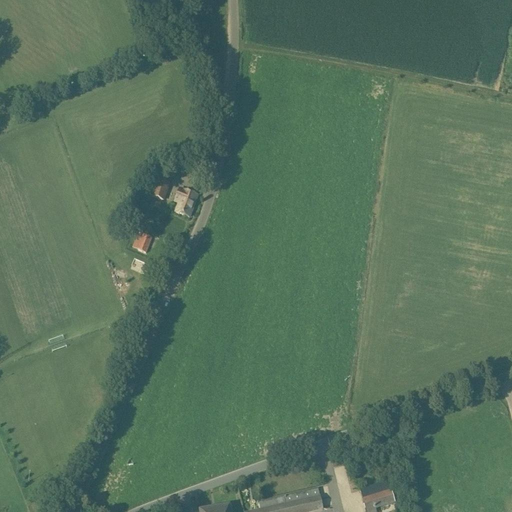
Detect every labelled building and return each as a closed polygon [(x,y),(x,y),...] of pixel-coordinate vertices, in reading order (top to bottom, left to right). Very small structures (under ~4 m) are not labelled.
[(152,197),(163,201),(170,185),(158,180),(152,197)] [(175,213),(188,218),(196,197),(183,192),(179,190),(174,202),(178,204),(175,213)] [(146,254),(152,239),(137,233),(131,248),(146,254)] [(388,482),(360,491),(365,511),(376,511),(375,509),(395,503),(388,482)] [(318,490),(285,497),(286,505),(320,498),(318,490)] [(285,497),(259,503),(261,511),(286,505),(285,497)] [(261,511),(257,511),(318,511),(323,511),(320,498),(286,505),(261,511)]
